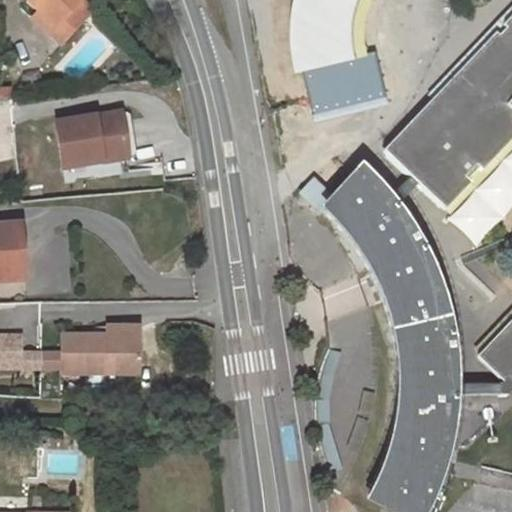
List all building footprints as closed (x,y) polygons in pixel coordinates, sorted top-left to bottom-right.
[(81,0),(26,0),(41,14),(34,20),(60,43),(87,13),(83,10),(79,15),(73,9),(81,0)] [(92,8),(82,0),(81,0),(73,9),(79,15),(83,10),(87,13),(92,8)] [(292,0),(292,2),(287,13),(289,24),(289,29),(288,37),(286,42),(291,59),(289,71),(297,82),(299,88),(299,97),(313,84),(324,79),(334,75),(348,75),(339,40),(341,29),(349,22),(345,16),(343,8),(344,0),(292,0)] [(511,323),(480,357),(504,380),(500,384),(497,384),(497,397),(506,396),(511,389),(511,20),(503,29),(383,156),(440,209),(511,132),(511,323)] [(0,96),(11,95),(11,87),(0,87),(0,96)] [(116,114),(51,120),(56,166),(121,160),(116,114)] [(406,197),(380,167),(374,174),(364,166),(342,189),(345,192),(337,201),(332,205),(379,266),(398,316),(404,345),(405,405),(396,446),(379,490),(420,511),(433,511),(453,466),(466,402),(466,359),(454,293),(439,251),(406,197)] [(0,225),(0,282),(20,281),(16,224),(0,225)] [(103,322),(103,331),(137,331),(136,322),(103,322)] [(103,331),(60,330),(59,349),(59,365),(59,369),(136,370),(137,331),(103,331)] [(0,363),(18,364),(19,349),(19,332),(0,331),(0,363)] [(39,349),(19,349),(18,364),(39,364),(39,349)] [(59,349),(39,349),(39,364),(59,365),(59,349)]
